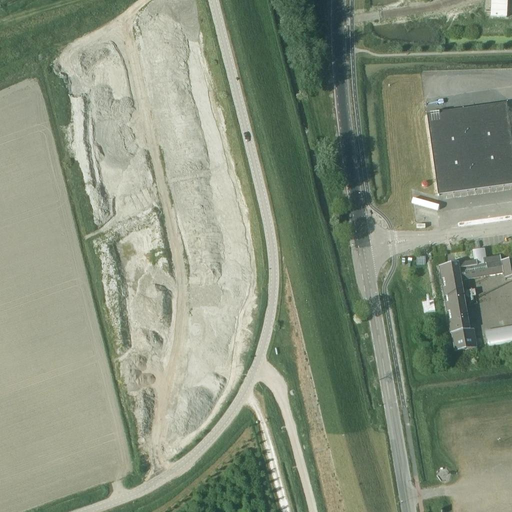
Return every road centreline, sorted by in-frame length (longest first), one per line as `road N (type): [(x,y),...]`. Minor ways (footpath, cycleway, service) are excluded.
road 1 (unclassified): [(211,0),(266,208),(266,333),(247,385),(208,443),(143,490),(84,511)]
road 2 (primary): [(408,511),(343,122),(338,0)]
